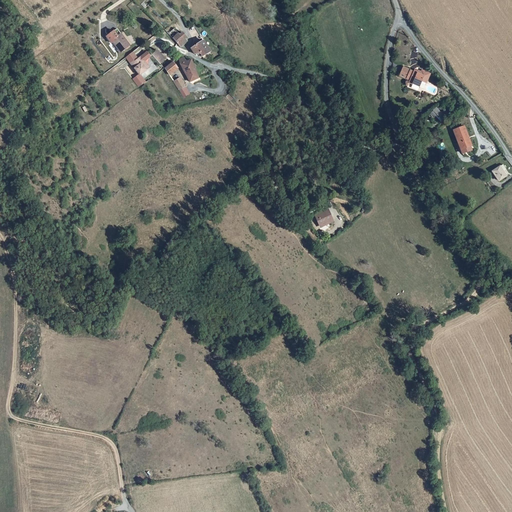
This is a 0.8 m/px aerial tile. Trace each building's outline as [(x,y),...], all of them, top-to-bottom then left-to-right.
[(173,38),(179,33),(175,28),(169,33),(173,38)] [(124,52),(132,46),(122,34),(119,37),(115,32),(109,37),(111,39),(110,40),(113,44),(116,42),(122,50),(124,52)] [(179,33),(173,38),(179,45),(186,39),(188,38),(184,33),(180,35),(179,33)] [(197,44),(192,48),(196,54),(201,53),(203,56),(211,52),(204,41),(197,44)] [(153,55),(161,63),(166,58),(161,52),(160,54),(157,51),(153,55)] [(153,67),(144,55),(142,57),(151,68),(153,67)] [(136,59),(132,62),(142,75),(151,68),(142,57),(140,58),(137,61),(136,59)] [(192,81),(199,77),(192,60),(187,62),(184,58),(181,59),(182,64),(191,81),(192,81)] [(178,68),(174,62),(168,66),(172,72),(178,68)] [(413,71),(402,66),(397,77),(418,87),(418,86),(422,88),(425,83),(430,73),(421,69),(420,71),(417,70),(417,71),(414,69),(413,71)] [(180,89),(186,87),(184,84),(183,82),(179,78),(174,81),(180,89)] [(436,107),(433,109),(440,117),(443,115),(436,107)] [(465,126),(453,131),(462,154),(472,151),(467,138),(470,137),(465,126)] [(492,171),(498,180),(506,175),(503,170),(506,168),(503,164),(492,171)] [(330,223),(335,220),(329,208),(315,215),(321,225),(329,221),(330,223)]
